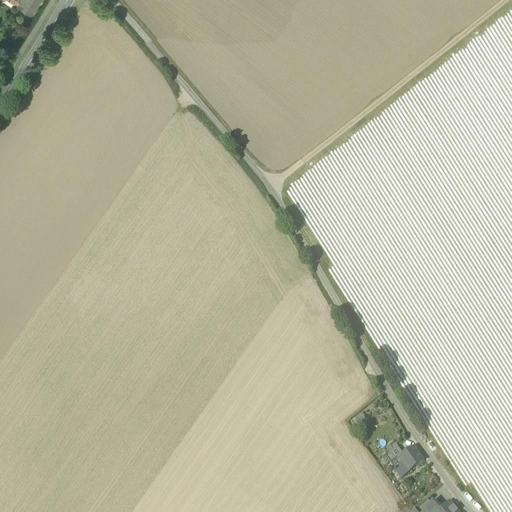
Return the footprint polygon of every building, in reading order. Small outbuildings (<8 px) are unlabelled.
[(20,0),(17,6),(31,15),(40,0),(20,0)] [(350,422),(354,427),(366,418),(362,413),(350,422)] [(385,455),(390,461),(397,456),(398,458),(404,455),(397,446),(385,455)] [(394,468),(400,477),(423,460),(414,447),(404,455),(398,458),(402,463),(394,468)] [(397,456),(390,461),(394,468),(402,463),(398,458),(397,456)] [(442,511),(440,508),(434,500),(420,511),(442,511)] [(458,511),(449,500),(440,508),(442,511),(458,511)]
